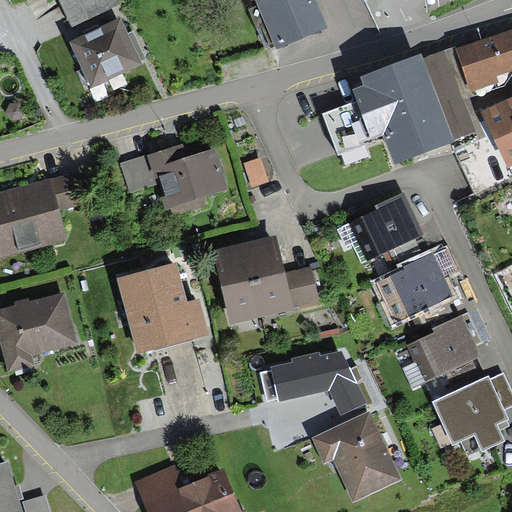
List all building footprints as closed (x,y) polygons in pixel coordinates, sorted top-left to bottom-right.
[(116,0),(58,0),(73,30),(120,7),(116,0)] [(314,0),(255,0),(258,6),(250,9),(266,48),(274,44),(276,48),(326,27),(314,0)] [(120,23),(69,48),(92,93),(144,68),(142,65),(146,63),(133,35),(127,38),(120,23)] [(511,33),(456,53),(470,97),(500,87),(498,81),(511,76),(511,33)] [(455,50),(423,61),(454,143),(477,134),(464,102),(472,100),(470,97),(456,53),(455,50)] [(423,61),(360,84),(364,94),(353,98),(356,106),(322,119),(338,161),(383,144),(394,174),(456,150),(454,143),(423,61)] [(511,102),(482,117),(508,172),(511,170),(511,102)] [(154,154),(120,165),(130,195),(160,185),(165,200),(162,201),(166,213),(228,192),(215,153),(189,162),(184,147),(155,156),(154,154)] [(269,184),(261,159),(244,165),(252,190),(269,184)] [(78,174),(0,195),(0,260),(68,242),(61,214),(86,207),(78,174)] [(377,214),(338,232),(346,249),(353,246),(362,266),(389,253),(416,241),(424,237),(405,197),(376,210),(377,214)] [(278,241),(212,257),(230,330),(294,314),(293,309),(320,303),(312,269),(286,275),(278,241)] [(426,260),(416,241),(389,253),(400,277),(405,275),(403,270),(426,260)] [(400,277),(378,287),(395,324),(422,312),(450,299),(452,298),(444,280),(457,274),(447,252),(434,258),(434,257),(426,260),(403,270),(405,275),(400,277)] [(176,269),(117,284),(138,360),(210,340),(200,304),(187,307),(176,269)] [(15,308),(0,312),(0,345),(8,375),(34,368),(32,359),(78,346),(65,296),(30,305),(29,301),(14,305),(15,308)] [(453,304),(450,299),(422,312),(432,333),(457,321),(450,309),(453,304)] [(481,360),(462,319),(457,321),(432,333),(434,336),(408,348),(415,365),(404,370),(413,390),(446,375),(473,363),(481,360)] [(259,375),(267,405),(331,390),(343,415),(376,407),(359,367),(348,371),(340,357),(322,361),(321,358),(295,363),(295,367),(259,375)] [(482,383),(473,363),(446,375),(456,396),(482,383)] [(490,381),(489,380),(482,383),(456,396),(432,407),(453,451),(474,441),(482,457),(506,445),(498,429),(509,424),(504,413),(511,409),(511,393),(504,375),(490,381)] [(369,415),(312,443),(325,469),(334,464),(354,506),(402,483),(369,415)] [(21,511),(8,467),(0,469),(0,511),(21,511)] [(175,467),(134,483),(146,511),(240,511),(224,473),(212,478),(213,481),(197,487),(190,469),(178,474),(175,467)] [(50,511),(47,498),(23,504),(25,511),(50,511)]
